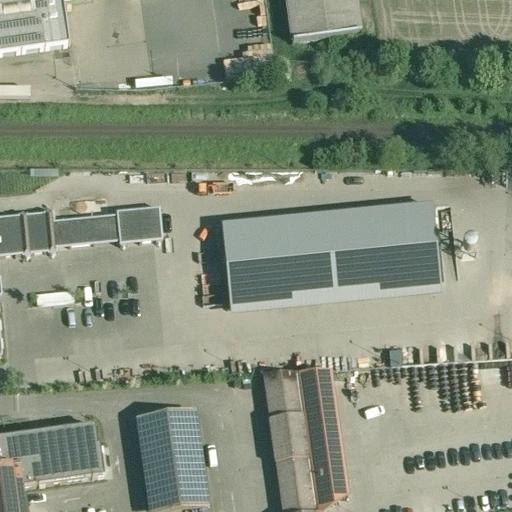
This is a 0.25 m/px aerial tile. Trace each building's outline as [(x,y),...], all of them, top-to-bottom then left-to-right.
[(0,0),(0,59),(68,50),(62,3),(81,0),(0,0)] [(354,0),(285,0),(292,46),(360,37),(354,0)] [(220,15),(224,81),(273,79),(269,12),(220,15)] [(26,219),(21,214),(18,219),(0,221),(0,359),(1,358),(2,358),(0,342),(0,260),(22,258),(26,263),(30,258),(47,256),(52,261),(56,255),(57,255),(56,252),(118,246),(118,249),(119,249),(123,252),(125,248),(155,245),(158,249),(161,245),(162,245),(158,212),(157,212),(154,208),(151,212),(122,215),(119,212),(116,216),(115,216),(115,219),(54,225),(53,216),(52,216),(47,211),(43,217),(26,219)] [(429,212),(223,234),(232,320),(439,298),(429,212)] [(294,376),(262,378),(269,423),(268,423),(274,467),(275,466),(281,511),(313,511),(307,462),(308,462),(301,418),(300,418),(294,376)] [(195,415),(135,423),(147,511),(198,511),(208,511),(195,415)] [(94,428),(0,441),(0,511),(24,511),(22,491),(92,481),(87,452),(97,451),(94,428)]
